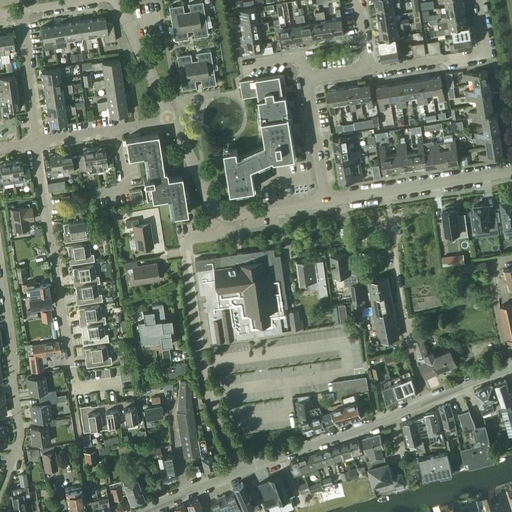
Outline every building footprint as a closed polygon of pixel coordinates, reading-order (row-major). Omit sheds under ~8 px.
[(187,11),(188,21),(209,18),(209,15),(204,15),(202,1),(188,4),(190,11),(187,11)] [(429,9),(428,1),(421,2),(422,10),(429,9)] [(401,7),(401,3),(376,7),(378,17),(377,17),(377,18),(378,18),(396,15),(395,9),(401,7)] [(465,14),(463,4),(446,7),(447,13),(441,14),(441,18),(465,14)] [(171,24),(188,21),(187,11),(183,12),(182,5),(169,7),(171,24)] [(237,20),(262,17),(261,11),(271,10),(270,5),(239,9),(240,15),(238,15),(238,20),(237,20)] [(282,7),(277,8),(279,17),(279,19),(280,24),(281,31),(282,34),(283,44),(289,44),(289,46),(294,45),(294,47),(291,26),(285,27),(284,17),(283,17),(282,7)] [(337,19),(331,20),(334,40),(335,40),(334,39),(339,38),(338,36),(344,35),(341,18),(340,8),(335,9),(337,19)] [(324,10),(320,11),(324,38),(329,37),(329,40),(334,39),(334,40),(331,20),(325,21),(324,10)] [(318,39),(324,38),(320,11),(315,12),(317,22),(311,23),(315,44),(314,42),(319,41),(318,39)] [(304,13),(299,14),(304,41),(309,40),(309,43),(314,42),(314,44),(311,23),(306,24),(304,13)] [(297,25),(291,26),(294,47),(294,45),(299,45),(298,42),(304,41),(299,14),(295,15),(297,25)] [(396,15),(378,18),(379,28),(410,24),(409,19),(397,21),(396,15)] [(441,18),(437,19),(438,30),(445,29),(469,25),(469,22),(466,22),(465,15),(441,18)] [(105,17),(94,19),(96,36),(103,35),(104,42),(115,40),(113,24),(105,21),(105,17)] [(262,17),(237,20),(237,21),(238,20),(239,25),(242,25),(242,30),(272,25),(273,25),(273,20),(269,21),(262,22),(262,17)] [(209,20),(209,18),(188,21),(190,30),(193,30),(194,37),(208,35),(205,21),(209,20)] [(90,37),(96,36),(94,19),(83,20),(87,48),(92,47),(90,37)] [(83,20),(72,22),(75,39),(82,38),(83,49),(87,48),(83,20)] [(190,30),(188,21),(171,24),(174,40),(188,38),(187,31),(190,30)] [(69,40),(75,39),(72,22),(62,24),(66,51),(70,51),(69,40)] [(62,24),(51,25),(55,48),(61,47),(62,52),(66,51),(62,24)] [(381,36),(378,36),(378,39),(399,36),(398,30),(410,28),(410,24),(379,28),(381,36)] [(48,49),(55,48),(51,25),(40,27),(45,55),(49,54),(48,49)] [(241,40),(240,40),(240,41),(261,37),(260,31),(270,30),(273,29),(272,25),(242,30),(243,35),(241,36),(241,40)] [(471,36),(469,25),(445,29),(445,34),(453,33),(454,38),(471,36)] [(4,31),(0,31),(5,62),(9,62),(8,51),(15,50),(12,32),(4,33),(4,31)] [(378,39),(380,50),(398,47),(397,42),(401,41),(400,36),(399,36),(378,39)] [(471,36),(454,38),(455,43),(450,44),(451,50),(473,46),(471,36)] [(261,37),(240,41),(242,41),(242,45),(245,45),(246,50),(250,50),(251,52),(250,52),(251,54),(263,52),(262,48),(272,46),(272,41),(262,43),(261,37)] [(439,41),(433,42),(435,54),(441,53),(439,41)] [(399,52),(398,47),(380,50),(382,61),(403,57),(403,51),(399,52)] [(196,70),(217,67),(217,64),(212,65),(210,50),(196,53),(197,60),(194,60),(196,70)] [(78,60),(77,53),(70,54),(71,61),(78,60)] [(179,73),(196,70),(194,60),(191,61),(190,54),(176,56),(179,73)] [(102,66),(103,72),(120,69),(118,59),(91,63),(91,67),(102,66)] [(41,70),(43,81),(60,79),(59,72),(69,71),(69,66),(41,70)] [(217,69),(217,67),(196,70),(197,79),(200,79),(202,86),(215,84),(213,70),(217,69)] [(122,80),(120,69),(103,72),(104,79),(93,80),(94,84),(122,80)] [(197,79),(196,70),(179,73),(182,89),(195,87),(194,80),(197,79)] [(473,78),(474,83),(488,81),(487,70),(462,74),(463,79),(473,78)] [(237,148),(224,150),(231,191),(255,188),(252,167),(273,157),(274,159),(295,156),(292,137),(290,124),(286,95),(286,94),(283,95),(282,93),(285,92),(286,91),(286,90),(285,82),(285,80),(284,74),(280,75),(255,78),(255,79),(244,80),(240,81),(241,89),(243,98),(245,97),(258,95),(258,99),(265,140),(267,146),(238,158),(237,148)] [(0,87),(18,85),(18,82),(15,82),(15,80),(14,75),(0,76),(0,87)] [(430,78),(432,93),(439,92),(440,101),(445,100),(441,76),(430,78)] [(430,78),(420,80),(423,103),(428,103),(427,94),(432,93),(430,78)] [(44,92),(72,88),(71,84),(61,85),(60,79),(43,81),(44,92)] [(123,91),(122,80),(94,84),(94,89),(105,87),(106,94),(123,91)] [(419,104),(423,103),(420,80),(409,81),(411,96),(417,95),(419,104)] [(409,81),(398,83),(402,107),(407,106),(406,97),(411,96),(409,81)] [(465,91),(466,96),(490,92),(488,81),(474,83),(475,89),(465,91)] [(370,83),(359,85),(361,100),(367,99),(368,109),(373,108),(370,83)] [(388,85),(390,99),(391,103),(396,103),(397,108),(402,107),(398,83),(388,85)] [(19,88),(18,85),(0,88),(0,98),(17,96),(16,91),(19,88)] [(355,101),(361,100),(359,85),(348,87),(352,111),(357,111),(355,101)] [(385,100),(390,99),(388,85),(377,86),(380,110),(386,110),(385,100)] [(352,111),(348,87),(338,89),(340,104),(346,103),(347,112),(352,111)] [(44,92),(46,103),(63,100),(62,93),(73,92),(72,88),(44,92)] [(334,105),(340,104),(338,89),(326,90),(330,115),(336,114),(334,105)] [(96,102),(97,106),(125,102),(123,91),(106,94),(107,100),(96,102)] [(476,99),(477,104),(492,102),(490,92),(466,96),(466,101),(476,99)] [(18,104),(17,96),(0,98),(0,116),(15,114),(14,108),(21,107),(21,103),(18,104)] [(64,106),(63,100),(46,103),(47,113),(75,109),(74,105),(64,106)] [(126,113),(125,102),(97,106),(98,110),(108,108),(109,115),(126,113)] [(493,113),(492,102),(477,104),(478,110),(468,112),(469,117),(496,113),(493,113)] [(75,109),(47,113),(49,124),(66,122),(65,115),(76,113),(75,109)] [(483,120),(484,126),(498,124),(496,113),(469,117),(469,118),(472,117),(473,122),(483,120)] [(500,134),(498,124),(484,126),(484,131),(474,133),(475,138),(500,134)] [(157,133),(125,138),(128,157),(146,154),(149,176),(142,177),(146,200),(170,197),(172,215),(187,213),(181,175),(167,177),(167,173),(166,173),(166,172),(164,170),(163,171),(163,167),(157,133)] [(486,142),(487,147),(502,145),(500,134),(475,138),(476,143),(486,142)] [(357,135),(333,139),(334,150),(350,147),(349,142),(358,140),(357,135)] [(455,138),(444,140),(444,141),(448,164),(459,162),(455,138)] [(419,150),(413,151),(415,166),(426,165),(423,143),(422,140),(417,141),(419,150)] [(433,141),(423,143),(426,165),(426,168),(437,166),(433,143),(433,141)] [(438,142),(433,143),(437,166),(448,164),(444,141),(438,142)] [(100,146),(93,147),(97,171),(104,170),(106,166),(113,165),(111,153),(105,154),(104,143),(100,144),(100,146)] [(406,143),(401,144),(405,168),(415,166),(413,151),(407,152),(406,143)] [(392,154),(394,170),(405,168),(401,144),(396,144),(397,153),(392,154)] [(503,156),(502,145),(487,147),(488,153),(478,155),(479,160),(503,156)] [(90,172),(97,171),(93,147),(86,148),(85,146),(82,147),(83,155),(77,156),(79,170),(87,169),(90,172)] [(383,171),(394,170),(392,154),(386,155),(385,146),(379,147),(383,171)] [(334,150),(336,160),(360,157),(360,152),(351,153),(350,147),(334,150)] [(67,151),(59,153),(62,171),(69,170),(69,172),(79,170),(77,156),(71,156),(70,149),(66,149),(67,151)] [(56,172),(62,171),(59,153),(52,154),(52,151),(48,152),(49,160),(43,161),(46,176),(56,174),(56,172)] [(17,159),(10,160),(13,183),(23,181),(24,179),(30,178),(28,163),(22,164),(20,156),(17,157),(17,159)] [(360,157),(336,160),(338,171),(362,167),(360,157)] [(4,184),(13,183),(10,160),(2,162),(2,159),(0,159),(0,182),(0,183),(2,183),(4,184)] [(364,178),(362,167),(338,171),(340,182),(364,178)] [(141,189),(129,191),(131,203),(142,201),(143,201),(141,189)] [(509,201),(501,202),(505,228),(511,227),(511,202),(511,203),(510,203),(509,201)] [(475,211),(471,212),(474,232),(475,232),(488,230),(489,237),(498,236),(496,217),(489,218),(488,209),(486,210),(485,204),(474,205),(475,211)] [(445,210),(442,210),(446,234),(459,232),(460,237),(468,236),(465,214),(464,214),(465,216),(457,217),(456,208),(454,208),(453,206),(445,208),(445,210)] [(26,208),(26,207),(11,209),(14,230),(29,228),(28,220),(33,219),(31,207),(26,208)] [(80,221),(76,217),(73,222),(62,223),(64,234),(63,235),(64,242),(90,238),(88,231),(90,231),(92,226),(85,220),(83,221),(83,220),(80,221)] [(138,224),(137,219),(125,221),(126,227),(133,226),(136,249),(153,246),(149,223),(138,224)] [(378,244),(377,236),(365,237),(366,245),(378,244)] [(89,254),(87,240),(84,241),(85,243),(67,245),(69,264),(94,260),(93,253),(89,254)] [(221,255),(195,259),(197,270),(200,294),(205,294),(206,300),(205,300),(207,311),(208,311),(212,339),(212,342),(253,336),(253,338),(254,338),(258,337),(259,337),(259,335),(282,332),(279,308),(288,306),(280,254),(275,255),(274,248),(263,249),(242,252),(238,252),(237,252),(237,253),(221,255)] [(380,269),(379,252),(359,253),(360,270),(380,269)] [(346,254),(330,256),(333,277),(344,276),(345,286),(350,285),(353,303),(362,302),(356,261),(347,262),(346,254)] [(462,255),(442,258),(443,266),(463,263),(462,255)] [(315,262),(315,259),(305,261),(304,259),(294,261),(297,261),(300,284),(308,283),(308,282),(317,281),(319,297),(328,295),(325,272),(323,260),(315,262)] [(137,266),(136,260),(124,262),(125,269),(132,267),(135,283),(158,279),(155,263),(137,266)] [(487,271),(486,262),(461,265),(462,274),(487,271)] [(93,265),(72,268),(74,279),(72,279),(74,286),(75,286),(96,283),(99,282),(98,275),(95,276),(93,265)] [(27,280),(24,266),(16,267),(19,281),(27,280)] [(511,266),(503,268),(508,289),(511,288),(511,266)] [(369,281),(373,306),(393,303),(388,277),(369,281)] [(23,284),(21,284),(22,291),(24,291),(27,290),(29,290),(30,296),(50,294),(53,293),(51,283),(51,284),(51,283),(39,285),(36,286),(36,282),(23,284)] [(96,283),(75,286),(76,297),(75,297),(76,304),(102,300),(101,293),(97,293),(96,283)] [(30,296),(29,296),(30,307),(51,304),(50,294),(30,296)] [(505,332),(507,340),(511,338),(511,300),(510,301),(511,304),(500,306),(505,332)] [(164,318),(162,303),(151,305),(152,309),(142,311),(143,322),(138,322),(141,344),(152,342),(151,341),(160,340),(161,345),(172,344),(169,328),(172,328),(171,317),(164,318)] [(399,337),(393,303),(373,306),(379,341),(399,337)] [(99,305),(78,308),(80,319),(79,319),(80,327),(81,326),(102,323),(105,323),(104,315),(101,316),(99,305)] [(37,316),(36,310),(24,311),(25,318),(37,316)] [(50,310),(41,311),(42,321),(52,320),(50,310)] [(300,320),(298,310),(289,311),(292,330),(304,329),(302,319),(300,320)] [(362,310),(355,311),(356,322),(363,321),(362,310)] [(102,323),(81,326),(82,337),(81,337),(82,344),(108,341),(107,333),(104,334),(102,323)] [(426,352),(421,338),(414,341),(419,357),(424,355),(426,360),(420,363),(426,378),(456,365),(450,350),(436,356),(433,349),(426,352)] [(58,341),(26,345),(31,373),(44,371),(41,357),(45,356),(45,354),(59,351),(58,341)] [(107,356),(105,345),(84,348),(86,359),(85,360),(86,367),(112,363),(110,356),(107,356)] [(170,361),(169,348),(161,349),(163,362),(170,361)] [(397,354),(385,357),(386,362),(386,365),(391,364),(399,362),(397,354)] [(188,375),(186,363),(174,365),(175,371),(168,372),(169,378),(188,375)] [(382,377),(379,367),(373,368),(375,378),(382,377)] [(410,371),(399,375),(407,399),(416,396),(411,377),(410,371)] [(388,408),(398,403),(390,378),(389,374),(385,375),(386,381),(381,383),(383,388),(382,389),(388,408)] [(40,398),(56,396),(55,390),(46,391),(43,375),(27,378),(29,394),(39,392),(40,398)] [(398,403),(407,399),(399,375),(390,378),(398,403)] [(364,378),(331,384),(333,401),(367,393),(364,378)] [(190,401),(188,379),(179,380),(177,412),(180,431),(179,431),(183,457),(199,455),(190,401)] [(198,395),(195,379),(189,380),(192,396),(198,395)] [(509,390),(506,380),(495,384),(502,406),(511,436),(511,435),(511,404),(511,401),(508,390),(509,390)] [(171,381),(164,383),(165,389),(172,388),(171,381)] [(162,383),(150,385),(151,392),(163,390),(162,383)] [(493,384),(475,391),(484,413),(495,409),(492,401),(498,399),(493,384)] [(56,396),(40,398),(41,404),(31,406),(33,421),(40,420),(50,419),(48,403),(61,401),(60,395),(56,396)] [(162,415),(159,396),(150,397),(152,406),(144,407),(145,418),(162,415)] [(122,400),(115,401),(115,402),(118,423),(119,426),(126,425),(125,422),(137,420),(133,399),(122,401),(122,400)] [(301,421),(313,418),(314,417),(312,400),(298,402),(301,421)] [(342,401),(332,405),(333,409),(338,424),(361,417),(361,416),(359,408),(360,408),(358,401),(357,401),(344,405),(342,401)] [(104,402),(97,403),(97,405),(100,426),(101,429),(108,428),(108,424),(118,423),(115,402),(104,404),(104,402)] [(455,424),(450,403),(440,407),(445,427),(446,433),(457,431),(455,424)] [(86,405),(79,406),(83,432),(90,431),(90,427),(100,426),(97,405),(87,406),(86,405)] [(459,415),(465,430),(476,428),(469,411),(459,415)] [(313,418),(301,421),(303,427),(306,434),(325,428),(335,425),(335,423),(331,412),(313,418)] [(417,419),(421,437),(429,435),(432,444),(446,445),(445,440),(438,412),(425,415),(426,417),(417,419)] [(55,418),(50,419),(40,420),(41,426),(30,428),(33,444),(49,441),(47,426),(68,422),(68,417),(55,419),(55,418)] [(417,419),(403,424),(407,440),(408,445),(410,450),(415,448),(416,451),(418,450),(418,451),(426,449),(424,441),(422,441),(422,440),(421,437),(417,419)] [(476,428),(465,430),(457,432),(465,464),(494,457),(491,443),(486,426),(476,428)] [(203,438),(202,428),(196,430),(201,457),(200,457),(204,472),(215,469),(211,455),(210,449),(207,450),(204,437),(203,438)] [(145,430),(137,432),(138,440),(146,438),(145,430)] [(511,442),(509,431),(497,434),(502,449),(511,445),(511,442)] [(384,447),(380,434),(363,438),(367,452),(369,451),(371,459),(384,456),(382,448),(384,447)] [(127,435),(120,436),(122,443),(129,442),(127,435)] [(451,438),(445,440),(446,445),(448,452),(449,458),(455,457),(451,438)] [(359,440),(350,443),(353,453),(362,450),(359,440)] [(344,456),(353,453),(350,443),(341,446),(344,456)] [(53,446),(39,449),(40,455),(42,454),(45,471),(57,469),(54,451),(53,446)] [(332,449),(335,458),(344,456),(341,446),(332,449)] [(332,449),(324,451),(326,460),(327,461),(335,459),(332,449)] [(95,463),(93,451),(85,452),(87,464),(95,463)] [(317,463),(326,460),(323,451),(314,454),(317,463)] [(449,458),(448,452),(434,455),(420,459),(425,479),(453,472),(449,458)] [(175,469),(173,454),(161,457),(164,471),(160,472),(163,481),(177,478),(175,469)] [(318,465),(317,463),(314,454),(300,459),(304,470),(318,465)] [(385,457),(384,457),(384,456),(371,459),(371,460),(371,461),(368,462),(374,486),(394,480),(395,486),(405,484),(403,474),(393,477),(389,463),(387,464),(385,457)] [(295,472),(304,470),(300,459),(292,461),(295,472)] [(356,467),(348,470),(352,478),(358,477),(359,477),(357,469),(356,467)] [(366,475),(363,467),(357,469),(359,477),(366,475)] [(348,470),(340,472),(341,473),(343,480),(352,478),(348,470)] [(29,496),(25,473),(18,475),(21,487),(13,489),(11,491),(14,511),(24,511),(23,497),(29,496)] [(280,473),(269,477),(269,478),(278,501),(278,502),(279,504),(291,499),(289,495),(293,493),(287,477),(283,478),(280,473)] [(341,473),(332,477),(334,483),(343,480),(341,473)] [(332,476),(322,479),(323,483),(324,486),(334,483),(332,477),(332,476)] [(130,504),(143,499),(136,478),(123,482),(127,494),(130,504)] [(269,478),(259,482),(268,506),(278,502),(278,501),(269,478)] [(79,480),(77,479),(75,479),(73,480),(72,481),(72,483),(72,486),(65,487),(69,510),(85,507),(81,484),(80,482),(79,480)] [(122,495),(127,494),(123,482),(122,480),(120,480),(120,479),(108,483),(113,500),(123,498),(122,495)] [(241,482),(232,486),(241,508),(242,510),(242,511),(256,505),(246,482),(243,484),(242,482),(241,482)] [(310,491),(307,482),(298,485),(301,494),(310,491)] [(325,490),(324,486),(323,483),(310,487),(311,493),(325,490)] [(105,487),(89,491),(90,499),(107,496),(105,487)] [(241,511),(232,493),(225,496),(224,494),(216,498),(217,500),(209,503),(213,511),(241,511)] [(511,511),(511,494),(505,497),(507,502),(500,504),(501,506),(500,507),(501,511),(511,511)] [(107,496),(90,499),(92,509),(108,505),(107,496)] [(52,507),(50,497),(44,499),(47,509),(52,507)] [(203,511),(198,499),(187,503),(190,511),(203,511)] [(489,511),(486,503),(475,507),(477,511),(475,511),(489,511)]
